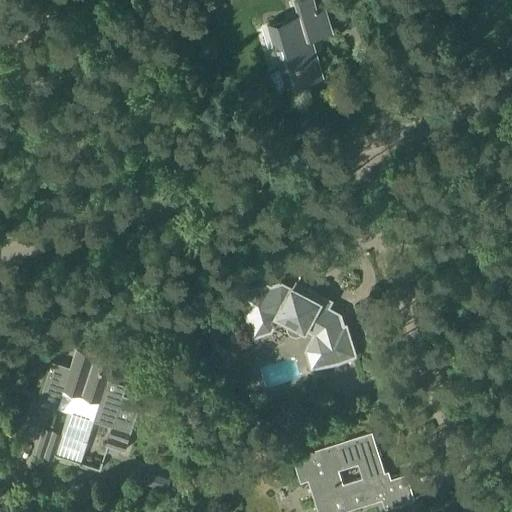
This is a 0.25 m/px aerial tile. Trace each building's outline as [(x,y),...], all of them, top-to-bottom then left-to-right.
[(301,15),(266,25),(279,66),(284,83),(285,86),(320,75),(308,36),(334,28),(327,6),(320,9),(317,0),(297,0),(301,15)] [(263,17),(250,19),(255,57),(268,55),(263,17)] [(245,309),(254,335),(269,330),(278,313),(289,319),(287,322),(293,335),(302,330),(304,327),(314,333),(311,338),(315,351),(318,350),(322,362),(352,352),(344,326),(341,327),(339,321),(341,316),(317,303),(314,293),(304,288),(301,295),(276,282),(274,286),(267,288),(266,285),(246,291),(251,307),(245,309)] [(35,453),(55,459),(57,455),(101,470),(109,446),(125,451),(142,401),(124,395),(127,386),(109,380),(115,361),(77,348),(71,368),(53,362),(39,403),(57,409),(51,429),(44,426),(35,453)] [(291,456),(299,483),(310,479),(319,508),(329,505),(331,511),(340,511),(381,499),(384,509),(414,499),(405,472),(385,479),(371,431),(291,456)]
